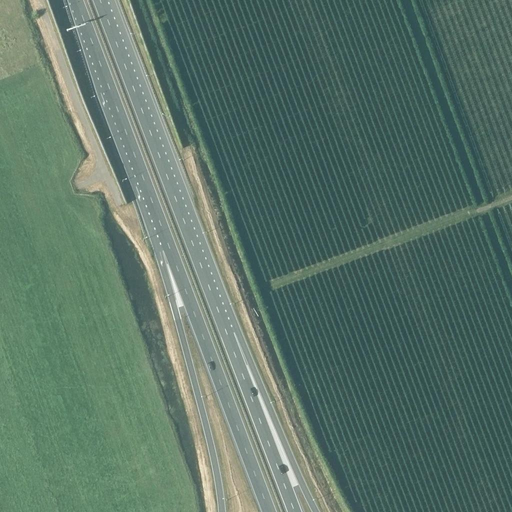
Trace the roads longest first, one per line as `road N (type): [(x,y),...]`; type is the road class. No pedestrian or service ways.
road 1 (trunk): [(232,344),(100,0)]
road 2 (trunk): [(155,216),(267,511)]
road 3 (trunk): [(155,216),(222,511)]
road 4 (trunk): [(76,0),(155,216)]
road 5 (trunk): [(316,511),(232,344)]
road 6 (trunk): [(295,511),(232,344)]
